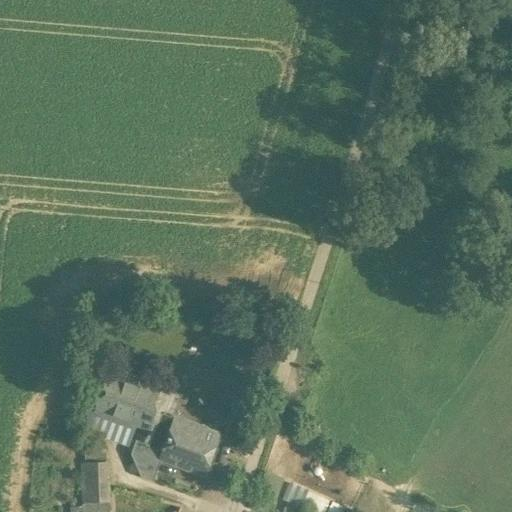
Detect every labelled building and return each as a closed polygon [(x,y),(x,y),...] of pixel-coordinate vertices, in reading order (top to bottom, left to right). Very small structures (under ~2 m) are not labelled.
[(110,375),(99,409),(143,425),(150,407),(156,391),(110,375)] [(150,407),(175,416),(180,400),(156,391),(150,407)] [(150,407),(143,425),(150,428),(145,442),(137,440),(132,454),(158,459),(175,416),(150,407)] [(220,434),(175,416),(158,459),(203,475),(220,434)] [(86,462),(107,461),(105,445),(85,445),(86,462)] [(153,481),(158,459),(132,454),(141,476),(153,481)] [(84,502),(108,501),(107,461),(86,462),(82,462),(84,502)] [(266,469),(260,485),(280,492),(285,477),(266,469)] [(289,485),(284,501),(320,511),(350,511),(353,504),(289,485)]
